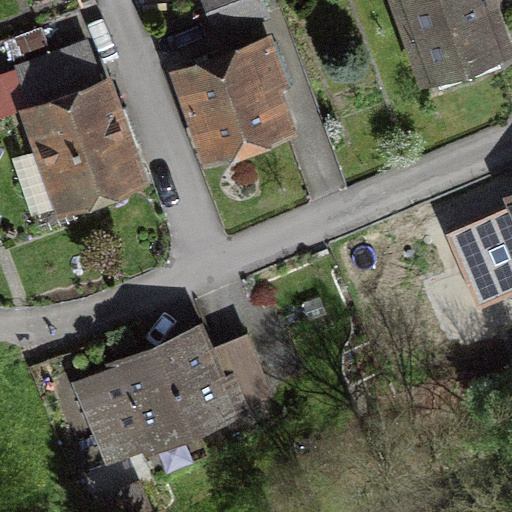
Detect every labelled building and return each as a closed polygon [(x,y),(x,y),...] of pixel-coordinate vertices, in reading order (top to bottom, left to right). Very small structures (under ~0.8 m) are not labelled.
[(210,0),(202,3),(211,31),(265,14),(260,0),(210,0)] [(401,0),(426,71),(436,68),(441,82),(498,62),(493,48),(502,44),(486,0),(401,0)] [(272,87),(288,81),(270,36),(181,69),(212,151),(285,123),(272,87)] [(139,175),(126,143),(138,138),(126,105),(114,110),(89,44),(0,76),(0,77),(8,100),(25,94),(65,202),(139,175)] [(511,201),(446,230),(478,304),(511,288),(511,201)] [(222,363),(208,369),(194,334),(81,381),(111,451),(237,398),(222,363)] [(153,511),(142,481),(105,495),(111,511),(153,511)]
